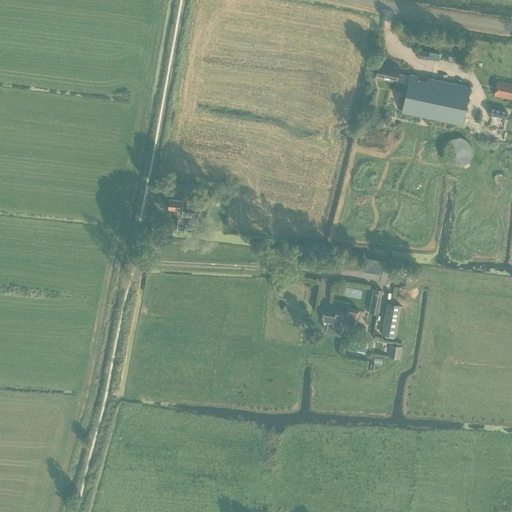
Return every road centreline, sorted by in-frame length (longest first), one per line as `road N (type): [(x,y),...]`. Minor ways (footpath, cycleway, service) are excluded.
road 1 (track): [(135,254),(182,0)]
road 2 (track): [(324,272),(135,254)]
road 3 (unclassified): [(511,27),(353,0)]
